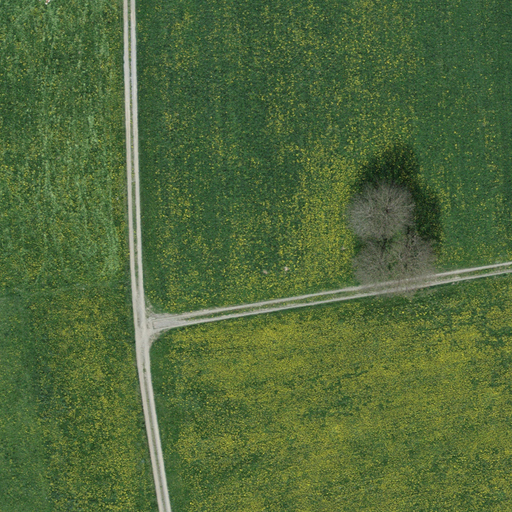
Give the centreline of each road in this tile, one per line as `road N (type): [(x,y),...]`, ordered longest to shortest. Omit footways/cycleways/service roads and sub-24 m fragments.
road 1 (residential): [(164,511),(140,343),(162,325),(511,267)]
road 2 (track): [(133,0),(140,343)]
